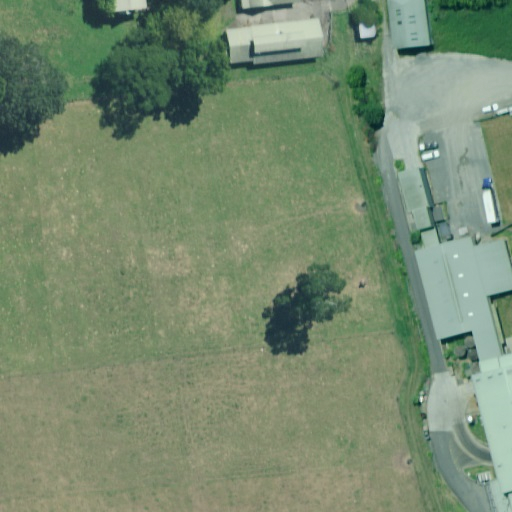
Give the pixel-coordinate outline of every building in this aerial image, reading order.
[(150,0),(116,0),(118,20),(153,16),(150,0)] [(248,0),(250,13),(306,6),(305,0),(248,0)] [(436,0),(395,0),(402,54),(442,49),(436,0)] [(373,38),(371,24),(355,25),(357,40),(373,38)] [(321,26),(237,34),(240,71),(325,64),(321,26)] [(436,175),(412,181),(422,221),(446,215),(436,175)] [(487,238),(427,254),(451,344),(511,329),(487,238)] [(511,511),(511,380),(496,384),(511,445),(511,511)]
